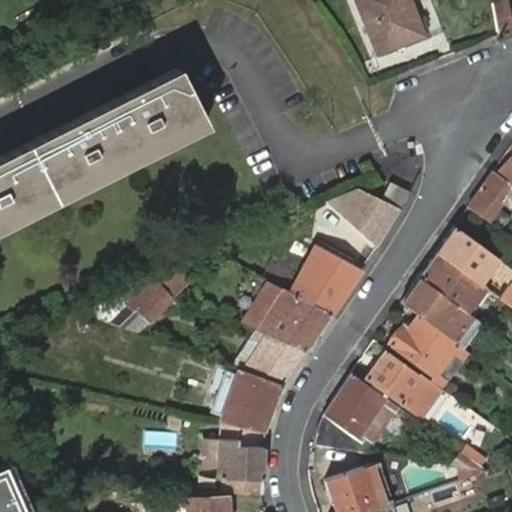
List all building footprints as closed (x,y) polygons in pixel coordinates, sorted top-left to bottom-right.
[(420,34),(406,0),(356,0),(377,51),(420,34)] [(491,7),(496,36),(511,30),(508,2),(491,7)] [(0,219),(198,123),(172,70),(0,156),(0,219)] [(0,219),(0,228),(202,131),(198,123),(0,219)] [(511,152),(497,173),(492,169),(467,204),(486,219),(511,186),(511,194),(511,152)] [(398,209),(407,191),(387,182),(379,200),(398,209)] [(360,191),(329,207),(375,245),(398,209),(379,200),(360,191)] [(511,268),(452,226),(434,251),(478,283),(489,266),(510,281),(499,298),(511,307),(511,268)] [(266,264),(259,279),(266,283),(329,313),(358,271),(313,248),(295,280),(283,274),(284,270),(267,262),(266,264)] [(478,283),(434,251),(416,276),(471,314),(488,290),(478,283)] [(187,267),(149,280),(154,283),(157,284),(169,289),(192,281),(187,267)] [(416,313),(453,340),(468,350),(484,324),(471,314),(416,276),(398,301),(416,313)] [(157,284),(154,283),(136,290),(138,292),(137,293),(132,287),(98,316),(140,329),(170,303),(157,284)] [(266,283),(241,322),(248,325),(304,351),(329,313),(266,283)] [(462,358),(468,350),(453,340),(416,313),(406,330),(400,326),(388,343),(433,375),(451,350),(462,358)] [(232,369),(237,371),(280,386),(304,351),(248,325),(243,338),(249,341),(258,347),(245,366),(237,361),(232,369)] [(249,341),(237,361),(245,366),(258,347),(249,341)] [(365,378),(420,419),(442,387),(415,368),(413,372),(384,351),(365,378)] [(237,371),(215,422),(263,433),(280,386),(237,371)] [(387,409),(392,402),(349,371),(321,415),(363,442),(367,436),(372,439),(391,413),(387,409)] [(361,445),(363,442),(321,415),(319,418),(316,428),(361,445)] [(258,493),(263,433),(215,422),(215,438),(200,437),(199,453),(214,454),(214,475),(220,475),(219,491),(258,493)] [(316,428),(311,444),(359,450),(361,445),(316,428)] [(144,429),(143,443),(173,445),(174,432),(144,429)] [(465,447),(459,454),(473,464),(478,457),(465,447)] [(459,454),(450,465),(457,466),(481,470),(473,464),(459,454)] [(323,477),(335,511),(352,511),(385,501),(392,499),(390,491),(379,460),(363,464),(323,477)] [(0,511),(32,511),(11,461),(0,465),(0,511)] [(458,477),(481,470),(457,466),(458,477)] [(168,503),(167,511),(225,511),(225,497),(175,495),(174,502),(168,503)] [(388,511),(385,501),(352,511),(388,511)]
